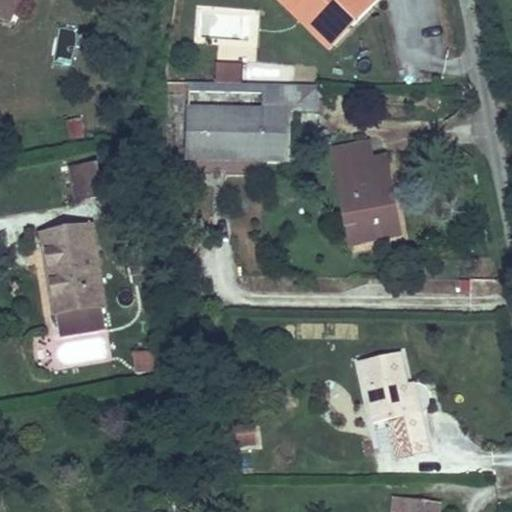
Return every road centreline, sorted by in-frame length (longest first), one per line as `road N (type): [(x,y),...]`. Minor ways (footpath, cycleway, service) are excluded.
road 1 (unknown): [(511,303),(245,302),(219,270)]
road 2 (residential): [(470,0),(511,193)]
